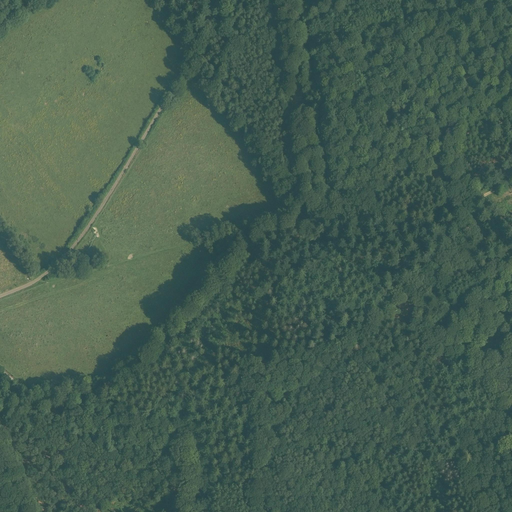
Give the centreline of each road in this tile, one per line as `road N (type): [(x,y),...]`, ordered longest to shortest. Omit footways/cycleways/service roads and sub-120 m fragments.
road 1 (track): [(33,282),(91,222),(201,34)]
road 2 (unclassified): [(182,511),(180,463),(168,438),(38,400),(0,371)]
road 3 (track): [(451,185),(482,292),(463,358),(493,404),(511,417)]
road 4 (track): [(317,204),(294,0)]
road 5 (track): [(433,0),(454,103),(451,185)]
